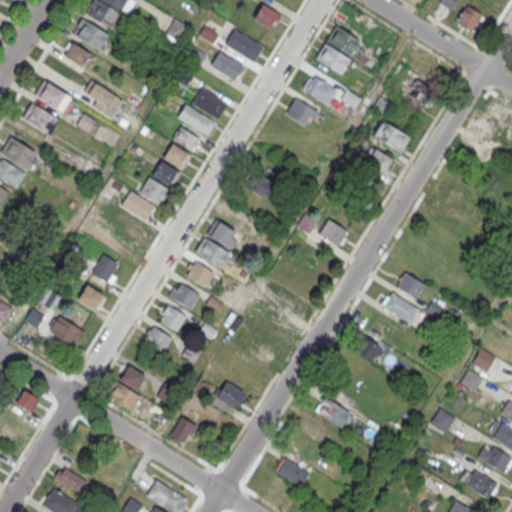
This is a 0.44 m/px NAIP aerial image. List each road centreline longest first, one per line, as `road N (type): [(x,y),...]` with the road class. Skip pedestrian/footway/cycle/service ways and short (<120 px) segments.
road 1 (residential): [(319,0),(1,511)]
road 2 (residential): [(511,25),(205,511)]
road 3 (residential): [(251,511),(0,351)]
road 4 (residential): [(511,88),(371,0)]
